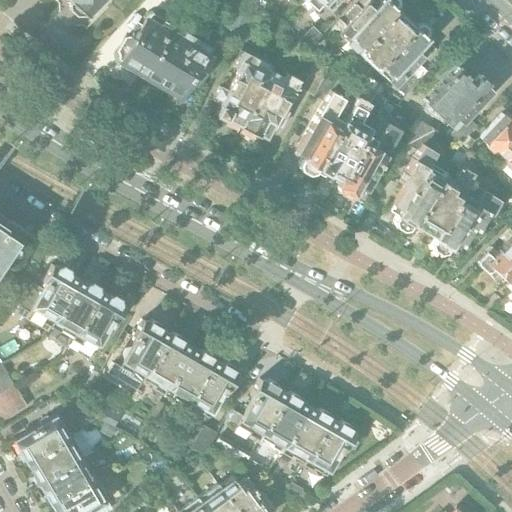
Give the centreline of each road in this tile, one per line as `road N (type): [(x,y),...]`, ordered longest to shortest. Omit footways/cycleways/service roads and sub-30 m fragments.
road 1 (secondary): [(323,288),(138,190),(0,101)]
road 2 (secondary): [(510,388),(447,343),(350,293),(323,288)]
road 3 (secondary): [(323,288),(483,409)]
road 4 (residential): [(344,511),(483,409)]
